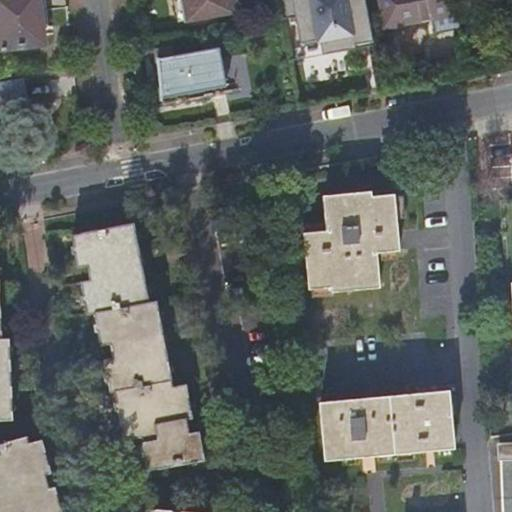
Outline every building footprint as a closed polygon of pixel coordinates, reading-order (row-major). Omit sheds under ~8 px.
[(40,0),(0,0),(0,33),(2,48),(46,43),(40,0)] [(177,0),(181,21),(236,13),(233,0),(177,0)] [(368,0),(286,0),(290,19),(299,17),(304,43),(324,40),(326,55),(377,46),(368,0)] [(381,0),(387,27),(457,15),(454,0),(381,0)] [(222,46),(160,58),(165,103),(231,93),(222,46)] [(0,120),(28,118),(23,77),(0,80),(0,120)] [(324,196),(327,231),(305,233),(310,290),(332,288),(332,291),(379,286),(375,251),(398,249),(394,194),(370,197),(370,192),(324,196)] [(511,200),(500,201),(501,212),(505,286),(511,285),(511,200)] [(134,222),(81,232),(85,251),(75,253),(78,267),(88,266),(90,279),(81,281),(87,315),(96,313),(103,347),(112,345),(115,359),(106,360),(112,394),(116,393),(126,440),(142,437),(145,451),(155,449),(159,468),(205,459),(200,431),(161,438),(159,425),(193,418),(187,384),(174,387),(168,353),(137,358),(133,339),(164,333),(158,300),(150,302),(134,222)] [(85,251),(81,232),(72,234),(75,253),(85,251)] [(0,289),(0,420),(14,420),(12,386),(0,386),(0,372),(12,372),(10,338),(2,338),(0,306),(0,305),(0,291),(0,292),(0,289)] [(321,403),(326,460),(454,448),(449,391),(321,403)] [(28,435),(0,442),(0,511),(62,511),(56,486),(20,495),(17,481),(52,472),(43,439),(30,442),(28,435)] [(499,458),(511,457),(511,444),(498,445),(498,458),(499,458)] [(149,470),(159,468),(155,449),(145,451),(149,470)] [(511,511),(511,457),(499,458),(501,511),(511,511)]
